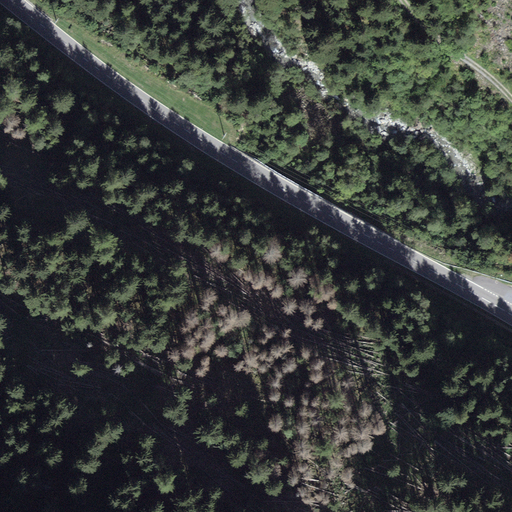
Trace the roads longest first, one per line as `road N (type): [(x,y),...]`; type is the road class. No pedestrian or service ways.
road 1 (secondary): [(11,0),(177,124),(511,314)]
road 2 (track): [(511,100),(420,28),(402,0)]
